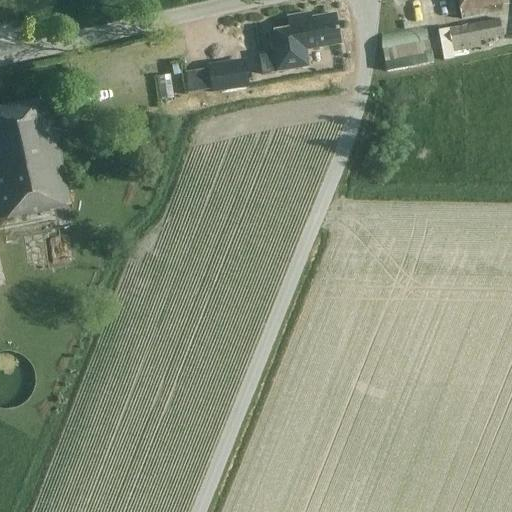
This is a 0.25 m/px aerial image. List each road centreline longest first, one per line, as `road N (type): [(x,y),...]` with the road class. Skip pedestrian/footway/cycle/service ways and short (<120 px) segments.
road 1 (unclassified): [(200,511),(353,124),(366,69),(364,0)]
road 2 (tertiary): [(0,58),(278,0)]
